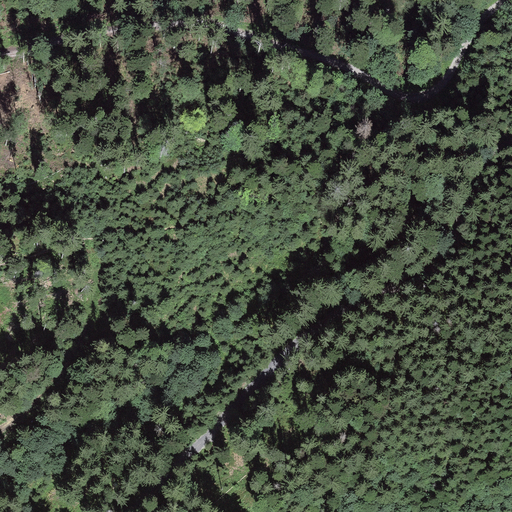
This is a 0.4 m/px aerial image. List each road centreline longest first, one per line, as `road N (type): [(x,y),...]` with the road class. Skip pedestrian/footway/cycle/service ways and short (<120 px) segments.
road 1 (unclassified): [(0,56),(204,24),(349,68),(414,100),(438,88),(474,29),(503,0)]
road 2 (track): [(128,511),(317,328),(434,264),(450,248),(478,179),(511,142)]
